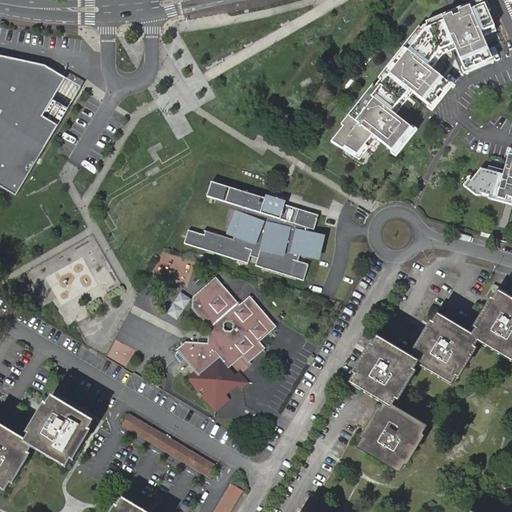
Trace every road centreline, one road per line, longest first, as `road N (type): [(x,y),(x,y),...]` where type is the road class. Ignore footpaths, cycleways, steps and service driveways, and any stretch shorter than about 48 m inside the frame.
road 1 (residential): [(265,475),(0,320)]
road 2 (residential): [(393,256),(265,475)]
